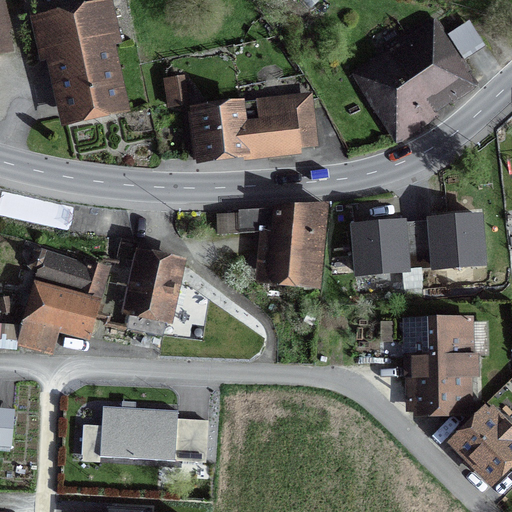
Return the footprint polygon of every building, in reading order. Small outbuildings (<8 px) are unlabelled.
[(95,0),(92,0),(43,11),(65,115),(118,104),(95,0)] [(0,10),(0,51),(9,50),(0,10)] [(431,27),(358,77),(398,135),(471,85),(431,27)] [(178,75),(164,77),(167,103),(181,102),(178,75)] [(240,96),(193,100),(199,157),(313,146),(309,94),(260,99),(262,117),(242,119),(240,96)] [(321,214),(270,210),(201,217),(203,233),(262,230),(258,277),(315,283),(321,214)] [(476,216),(430,220),(433,267),(479,264),(476,216)] [(402,226),(355,229),(358,276),(406,273),(402,226)] [(177,255),(139,248),(127,310),(166,317),(177,255)] [(104,271),(45,253),(38,273),(98,292),(104,271)] [(93,301),(34,284),(19,339),(46,347),(53,320),(85,329),(93,301)] [(460,316),(408,317),(409,408),(462,407),(460,316)] [(511,432),(484,404),(451,435),(493,478),(511,459),(511,432)] [(100,456),(205,462),(208,421),(177,419),(178,411),(103,406),(100,456)] [(9,411),(0,410),(0,446),(7,447),(9,411)]
